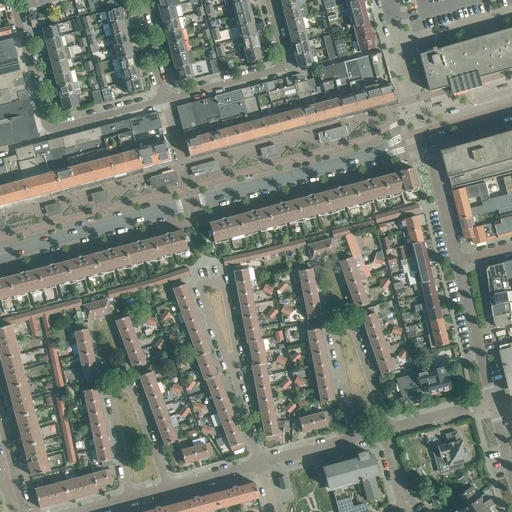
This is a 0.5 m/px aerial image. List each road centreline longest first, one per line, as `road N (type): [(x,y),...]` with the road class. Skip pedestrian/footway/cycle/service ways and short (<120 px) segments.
road 1 (tertiary): [(0,254),(424,138)]
road 2 (residential): [(12,0),(47,128),(163,99)]
road 3 (residential): [(129,498),(109,396),(114,387),(133,391),(168,487)]
road 4 (residential): [(384,430),(355,331),(341,326),(332,336),(351,438)]
road 5 (residential): [(163,99),(278,69),(283,57),(268,0)]
road 6 (residential): [(234,367),(224,284),(201,291),(225,359)]
road 7 (residential): [(493,403),(457,261)]
road 8 (residential): [(457,261),(424,138)]
